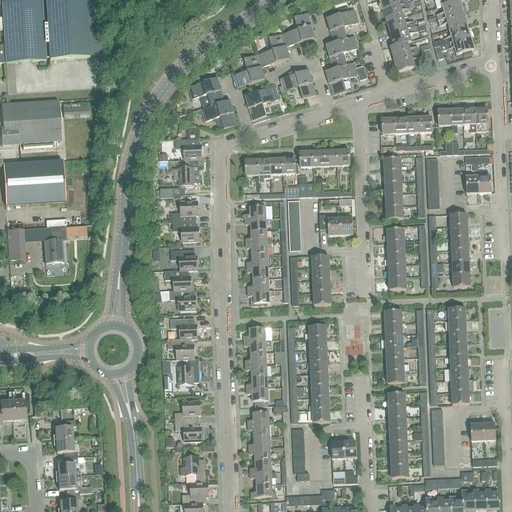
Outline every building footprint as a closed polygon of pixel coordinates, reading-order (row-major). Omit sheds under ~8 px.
[(66,0),(46,1),(50,61),(102,58),(98,0),(66,0)] [(379,0),(383,12),(408,4),(406,0),(402,0),(398,1),(397,0),(379,0)] [(0,64),(46,62),(42,1),(2,4),(5,46),(0,46),(0,64)] [(436,17),(438,22),(463,15),(460,3),(446,7),(443,8),(444,14),(436,17)] [(383,12),(387,24),(404,19),(402,12),(410,10),(408,4),(383,12)] [(326,20),(334,44),(348,40),(344,29),(359,24),(356,11),(326,20)] [(298,31),(283,36),(287,48),(316,39),(308,15),(294,19),(298,31)] [(448,25),(450,32),(467,27),(463,15),(438,22),(439,28),(448,25)] [(387,24),(390,36),(416,28),(414,23),(406,25),(404,19),(387,24)] [(443,40),(433,44),(435,50),(441,48),(470,39),(467,27),(450,32),(452,38),(443,41),(443,40)] [(390,36),(394,48),(407,44),(408,44),(411,43),(409,36),(417,34),(416,28),(390,36)] [(273,52),(258,56),(262,69),(291,60),(287,48),(283,36),(269,40),(273,52)] [(326,47),(333,71),(347,66),(344,55),(359,50),(355,38),(348,40),(334,44),(326,47)] [(442,53),(446,52),(455,50),(457,56),(474,51),(470,39),(441,48),(442,53)] [(390,49),(394,62),(419,54),(418,48),(410,51),(408,44),(407,44),(394,48),(390,49)] [(442,53),(441,48),(435,50),(438,61),(444,60),(442,53)] [(424,53),(428,65),(434,63),(430,51),(424,53)] [(419,54),(394,62),(398,74),(415,68),(413,62),(421,59),(419,54)] [(262,69),(258,56),(244,61),(248,72),(232,77),(236,90),(266,81),(262,69)] [(355,64),(347,66),(333,71),(325,73),(332,98),(347,93),(343,81),(358,77),(360,83),(368,80),(364,69),(362,68),(356,70),(355,64)] [(280,81),(284,93),(299,89),(303,101),(317,96),(309,72),(280,81)] [(218,80),(189,89),(192,101),(200,99),(203,111),(211,108),(225,104),(218,80)] [(277,88),(245,97),(252,122),(266,118),(262,106),(280,101),(277,88)] [(225,104),(211,108),(203,111),(202,111),(205,124),(221,119),(224,131),(238,126),(230,102),(225,104)] [(0,131),(2,148),(19,147),(18,146),(23,145),(23,151),(53,149),(53,144),(61,143),(59,103),(1,107),(3,131),(0,131)] [(63,106),(64,120),(90,118),(89,104),(63,106)] [(475,111),(463,112),(464,127),(470,127),(470,134),(476,134),(475,111)] [(489,133),(488,111),(475,111),(476,134),(489,133)] [(438,113),(439,128),(451,127),(451,112),(438,113)] [(457,135),(457,127),(464,127),(463,112),(451,112),(451,127),(452,136),(457,135)] [(432,134),(431,119),(419,120),(420,135),(432,134)] [(395,121),(395,136),(408,136),(407,120),(395,121)] [(407,120),(408,136),(420,135),(419,120),(407,120)] [(382,121),(383,137),(395,136),(395,121),(382,121)] [(185,163),(190,163),(202,162),(201,147),(199,147),(199,141),(188,141),(175,142),(175,151),(184,151),(185,163)] [(465,157),(465,152),(459,152),(458,144),(452,145),(452,157),(465,157)] [(440,158),(452,157),(452,145),(446,145),(446,153),(440,153),(440,158)] [(0,153),(0,156),(1,160),(11,157),(9,152),(0,153)] [(350,152),(337,153),(338,168),(350,168),(350,152)] [(325,153),(313,154),(313,169),(326,169),(325,153)] [(337,153),(325,153),(326,169),(338,168),(337,153)] [(313,169),(313,154),(300,154),(301,170),(313,169)] [(158,156),(158,164),(167,164),(167,155),(158,156)] [(286,158),(287,161),(282,161),(283,176),(298,175),(298,166),(295,166),(295,157),(286,158)] [(384,161),(385,173),(402,172),(401,160),(384,161)] [(258,162),(258,177),(259,177),(259,184),(264,184),(264,180),(271,180),(271,177),(270,161),(258,162)] [(282,161),(270,161),(271,177),(283,176),(282,161)] [(202,162),(190,163),(185,163),(185,171),(173,171),(174,182),(179,182),(179,188),(194,187),(194,185),(200,185),(199,173),(202,172),(204,170),(204,163),(202,162)] [(258,177),(258,162),(245,162),(246,178),(258,177)] [(63,163),(21,166),(3,167),(5,208),(66,204),(63,163)] [(385,173),(385,185),(402,185),(402,172),(385,173)] [(479,179),(478,172),(473,173),(473,179),(467,179),(467,196),(479,196),(479,179)] [(492,195),(491,178),(483,178),(483,172),(478,172),(479,179),(479,196),(492,195)] [(385,185),(386,197),(403,197),(402,185),(385,185)] [(299,186),(299,195),(299,200),(314,199),(314,195),(314,186),(299,186)] [(160,191),(161,200),(173,199),(173,190),(160,191)] [(386,197),(386,209),(403,209),(403,197),(386,197)] [(172,216),(173,225),(196,224),(196,218),(198,218),(197,203),(180,204),(181,215),(172,216)] [(250,217),(245,217),(245,222),(266,221),(266,209),(250,209),(250,217)] [(403,209),(386,209),(387,221),(404,221),(403,209)] [(334,221),(329,221),(329,217),(320,217),(320,232),(329,232),(329,238),(341,238),(340,216),(334,216),(334,221)] [(346,216),(340,216),(341,238),(353,237),(353,220),(347,220),(346,216)] [(450,217),(451,229),(468,228),(467,216),(450,217)] [(251,234),(267,233),(266,221),(245,222),(245,227),(251,227),(251,234)] [(196,224),(173,225),(173,234),(181,234),(182,245),(199,244),(198,230),(197,230),(196,224)] [(451,229),(451,241),(469,240),(468,228),(451,229)] [(44,244),(45,265),(63,264),(62,243),(66,243),(66,229),(50,230),(51,243),(44,244)] [(387,231),(388,244),(405,243),(404,231),(387,231)] [(7,233),(9,263),(25,262),(24,232),(7,233)] [(271,240),(267,240),(267,233),(251,234),(251,241),(246,241),(246,246),(267,245),(271,245),(271,240)] [(451,241),(452,253),(469,253),(469,240),(451,241)] [(388,244),(388,256),(405,255),(405,243),(388,244)] [(271,245),(267,245),(246,246),(246,251),(252,251),(252,258),(268,257),(267,250),(271,250),(271,245)] [(180,262),(181,273),(189,273),(198,272),(197,258),(195,258),(194,252),(171,253),(171,263),(180,262)] [(452,253),(452,265),(470,265),(469,253),(452,253)] [(388,256),(389,268),(406,267),(405,255),(388,256)] [(247,270),(268,269),(268,257),(252,258),(252,265),(247,265),(247,270)] [(312,259),(313,271),(330,271),(330,259),(312,259)] [(452,265),(453,278),(470,277),(470,265),(452,265)] [(389,268),(389,280),(407,279),(406,267),(389,268)] [(253,282),(269,281),(268,269),(247,270),(247,275),(253,275),(253,282)] [(313,271),(313,283),(330,283),(330,271),(313,271)] [(174,282),(174,293),(191,292),(191,278),(190,278),(189,273),(181,273),(165,274),(166,282),(174,282)] [(470,277),(453,278),(454,290),(471,289),(470,277)] [(407,279),(389,280),(390,292),(407,291),(407,279)] [(269,293),(269,281),(253,282),(254,289),(248,289),(248,294),(269,293)] [(313,283),(314,296),(331,295),(330,283),(313,283)] [(84,295),(84,288),(72,289),(73,296),(84,295)] [(191,292),(174,293),(169,293),(169,303),(178,303),(179,314),(197,313),(196,298),(194,298),(194,292),(191,292)] [(269,293),(248,294),(248,299),(251,299),(252,309),(263,308),(263,306),(270,305),(269,298),(274,298),(274,293),(269,293)] [(331,295),(314,296),(314,308),(331,307),(331,295)] [(449,311),(449,323),(466,322),(466,310),(449,311)] [(386,325),(402,325),(402,313),(385,313),(386,325)] [(195,321),(170,322),(171,332),(180,331),(180,342),(192,342),(198,342),(197,327),(195,327),(195,321)] [(449,323),(450,335),(467,334),(466,322),(449,323)] [(386,338),(403,337),(402,325),(386,325),(386,338)] [(306,341),(310,341),(327,340),(327,328),(310,329),(310,336),(306,336),(306,341)] [(266,343),(266,331),(250,331),(250,339),(245,339),(245,344),(266,343)] [(450,335),(450,347),(467,346),(467,334),(450,335)] [(386,338),(387,350),(403,349),(403,337),(386,338)] [(310,341),(311,353),(328,352),(327,340),(310,341)] [(177,362),(190,362),(190,361),(195,361),(194,347),(192,347),(192,342),(180,342),(167,343),(168,351),(176,351),(177,362)] [(266,343),(245,344),(245,349),(251,349),(251,356),(267,355),(266,349),(270,348),(270,343),(266,343)] [(450,347),(451,359),(468,358),(467,346),(450,347)] [(387,350),(387,362),(404,361),(403,349),(387,350)] [(311,353),(311,365),(328,364),(328,352),(311,353)] [(285,354),(281,354),(275,355),(275,367),(286,366),(285,354)] [(267,355),(251,356),(251,363),(246,363),(246,368),(267,367),(267,355)] [(451,359),(451,371),(468,370),(468,358),(451,359)] [(190,361),(190,362),(190,370),(179,370),(179,388),(193,387),(193,385),(199,384),(198,361),(195,361),(190,361)] [(387,362),(388,374),(404,373),(404,361),(387,362)] [(311,365),(312,377),(329,376),(328,364),(311,365)] [(252,380),(268,379),(267,367),(246,368),(246,373),(252,373),(252,380)] [(451,371),(452,383),(469,382),(468,370),(451,371)] [(404,373),(388,374),(388,386),(405,385),(404,373)] [(312,377),(312,389),(329,388),(329,376),(312,377)] [(268,379),(252,380),(252,387),(247,387),(247,392),(268,391),(275,390),(274,385),(268,385),(268,379)] [(452,383),(452,395),(469,394),(469,382),(452,383)] [(312,389),(313,401),(330,400),(329,388),(312,389)] [(268,403),(269,403),(268,391),(247,392),(248,397),(253,397),(253,404),(255,404),(255,410),(269,409),(268,403)] [(0,404),(0,407),(0,409),(1,423),(13,423),(11,394),(8,394),(9,404),(0,404)] [(14,394),(11,394),(13,423),(26,422),(24,403),(15,403),(14,394)] [(446,406),(451,400),(442,394),(437,400),(446,406)] [(469,394),(452,395),(453,407),(470,406),(469,394)] [(389,396),(389,408),(406,407),(406,395),(389,396)] [(330,412),(330,400),(313,401),(313,407),(309,407),(310,412),(313,412),(313,413),(330,412)] [(175,416),(175,424),(199,423),(199,418),(201,418),(200,403),(183,404),(184,415),(175,416)] [(389,408),(390,420),(407,419),(406,407),(389,408)] [(287,408),(273,408),(274,415),(283,415),(284,423),(288,422),(287,408)] [(330,412),(313,413),(314,425),(331,425),(330,412)] [(270,427),(274,426),(274,421),(270,421),(269,415),(254,416),(254,423),(249,423),(249,428),(270,427)] [(390,420),(390,432),(407,431),(407,419),(390,420)] [(55,430),(56,442),(73,441),(72,429),(75,428),(75,422),(61,423),(62,429),(55,430)] [(199,423),(175,424),(176,433),(184,433),(185,445),(202,444),(201,429),(199,429),(199,423)] [(496,425),(484,426),(484,443),(496,443),(496,425)] [(484,443),(484,426),(471,426),(472,444),(484,443)] [(255,432),(255,439),(270,439),(270,427),(249,428),(249,433),(255,432)] [(390,432),(391,444),(408,444),(407,431),(390,432)] [(250,447),(250,452),(271,451),(270,439),(255,439),(255,447),(250,447)] [(78,441),(73,441),(56,442),(57,455),(64,454),(64,460),(77,459),(77,454),(74,454),(73,446),(78,446),(78,441)] [(357,443),(344,444),(345,461),(357,461),(357,443)] [(345,461),(344,444),(332,444),(333,462),(345,461)] [(391,444),(391,456),(408,456),(408,444),(391,444)] [(255,456),(256,464),(271,463),(271,451),(250,452),(250,457),(255,456)] [(391,456),(392,468),(409,468),(408,456),(391,456)] [(80,472),(75,473),(74,465),(78,465),(77,459),(64,460),(65,466),(57,466),(58,479),(80,478),(80,472)] [(181,478),(185,477),(185,478),(196,477),(196,485),(206,485),(205,462),(199,462),(199,460),(184,460),(184,469),(180,470),(181,478)] [(251,471),(251,476),(272,475),(271,463),(256,464),(256,471),(251,471)] [(409,468),(392,468),(392,481),(409,480),(409,468)] [(346,479),(346,486),(358,485),(358,479),(354,479),(354,473),(345,474),(345,479),(346,479)] [(276,475),(272,475),(251,476),(251,480),(257,480),(257,487),(272,487),(272,480),(276,480),(276,475)] [(91,488),(81,489),(80,478),(58,479),(59,492),(66,491),(66,497),(80,496),(92,495),(91,488)] [(183,507),(185,507),(185,506),(203,506),(206,505),(206,499),(208,499),(208,485),(206,485),(196,485),(191,485),(192,497),(182,497),(183,507)] [(272,487),(257,487),(257,494),(252,495),(252,500),(257,500),(273,499),(272,487)] [(498,491),(486,492),(486,511),(487,511),(500,511),(499,496),(498,491)] [(334,492),(322,493),(322,497),(322,502),(335,501),(334,492)] [(474,492),(474,497),(475,511),(486,511),(486,492),(474,492)] [(462,493),(462,503),(463,503),(463,511),(475,511),(474,497),(467,497),(466,493),(462,493)] [(60,503),(60,511),(77,511),(77,502),(80,502),(80,496),(66,497),(67,503),(60,503)] [(311,498),(311,507),(322,507),(322,502),(322,497),(311,498)] [(298,499),(299,508),(311,507),(311,498),(298,499)] [(286,504),(286,508),(299,508),(298,499),(286,499),(286,504)] [(450,499),(450,504),(451,504),(451,511),(463,511),(463,503),(462,503),(455,504),(455,499),(450,499)] [(427,500),(427,511),(439,511),(439,504),(438,504),(431,505),(431,500),(427,500)] [(438,500),(438,504),(439,504),(439,511),(451,511),(451,504),(450,504),(443,504),(443,500),(438,500)]
